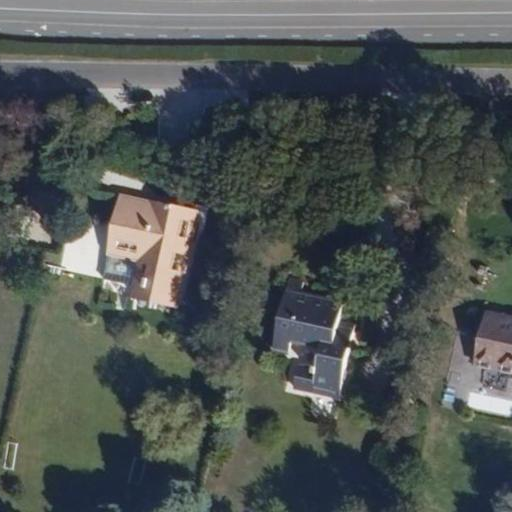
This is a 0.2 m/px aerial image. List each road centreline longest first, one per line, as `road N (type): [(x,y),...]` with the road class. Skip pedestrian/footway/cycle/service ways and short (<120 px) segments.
road 1 (residential): [(511,83),(0,77)]
road 2 (residential): [(0,6),(511,10)]
